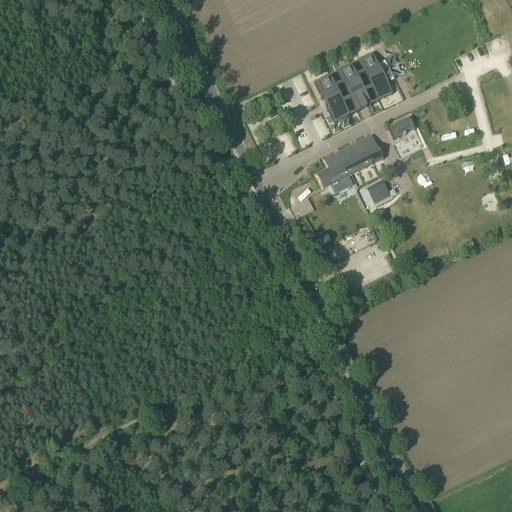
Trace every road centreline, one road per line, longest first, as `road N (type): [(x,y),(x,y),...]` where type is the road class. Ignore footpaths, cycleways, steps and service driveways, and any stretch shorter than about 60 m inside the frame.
road 1 (tertiary): [(419,511),(165,0)]
road 2 (track): [(78,449),(326,324)]
road 3 (track): [(0,231),(102,437)]
road 4 (track): [(0,488),(78,449),(109,511)]
